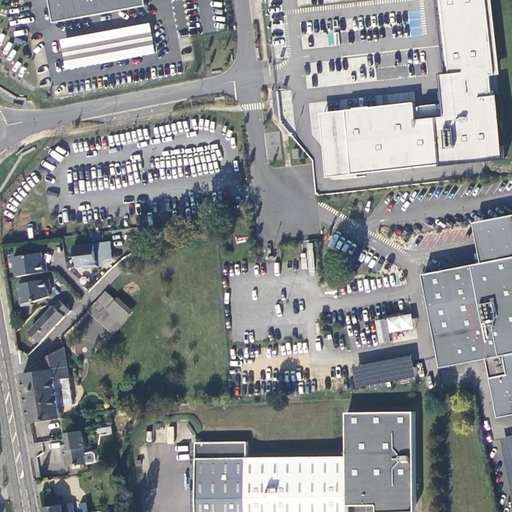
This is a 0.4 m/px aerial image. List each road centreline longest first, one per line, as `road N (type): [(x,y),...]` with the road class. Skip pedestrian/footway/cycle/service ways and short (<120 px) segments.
road 1 (unclassified): [(0,130),(248,80)]
road 2 (secondary): [(33,497),(0,306)]
road 3 (unclassified): [(248,80),(262,174),(287,205)]
